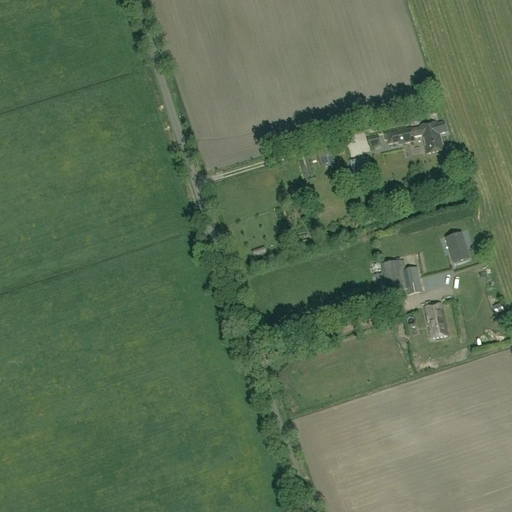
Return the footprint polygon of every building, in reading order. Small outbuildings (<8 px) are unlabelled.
[(412,131),(411,128),(385,135),(386,142),(389,141),(390,145),(399,143),(400,146),(415,142),(414,138),(423,136),(428,155),(443,151),(439,135),(447,133),(444,123),(437,125),(436,123),(420,127),(421,128),(412,131)] [(369,147),(380,145),(378,136),(367,138),(369,147)] [(320,152),(324,168),(334,165),(330,149),(320,152)] [(370,169),(353,173),(354,179),(371,175),(370,169)] [(430,185),(417,189),(419,197),(432,193),(430,185)] [(446,239),(454,265),(470,260),(462,234),(446,239)] [(408,259),(400,259),(400,268),(408,268),(408,259)] [(399,263),(383,266),(389,294),(405,291),(407,296),(422,293),(417,269),(401,272),(399,263)] [(448,337),(441,305),(425,308),(432,340),(448,337)]
